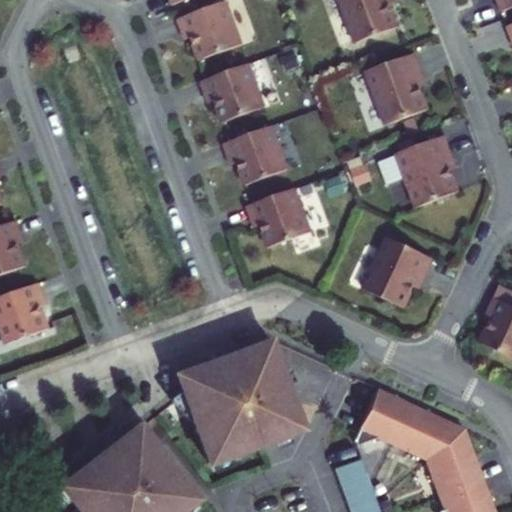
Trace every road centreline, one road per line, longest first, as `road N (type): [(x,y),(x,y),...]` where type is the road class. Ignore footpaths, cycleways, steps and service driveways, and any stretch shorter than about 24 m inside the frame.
road 1 (residential): [(38,0),(17,40),(16,69),(122,357)]
road 2 (residential): [(227,317),(123,31),(75,0)]
road 3 (residential): [(439,0),(503,165),(506,218)]
road 4 (residential): [(227,317),(289,307),(427,369)]
road 5 (residential): [(506,218),(427,369)]
road 6 (residential): [(0,402),(122,357)]
